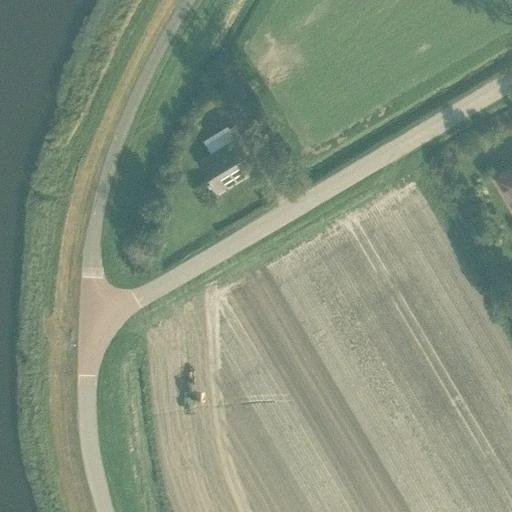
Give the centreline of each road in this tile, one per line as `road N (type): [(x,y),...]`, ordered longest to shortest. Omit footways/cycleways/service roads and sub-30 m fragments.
road 1 (unclassified): [(89,313),(159,288),(511,80)]
road 2 (unclassified): [(89,313),(106,175),(143,81),(188,0)]
road 3 (unclassified): [(107,511),(88,416),(89,313)]
